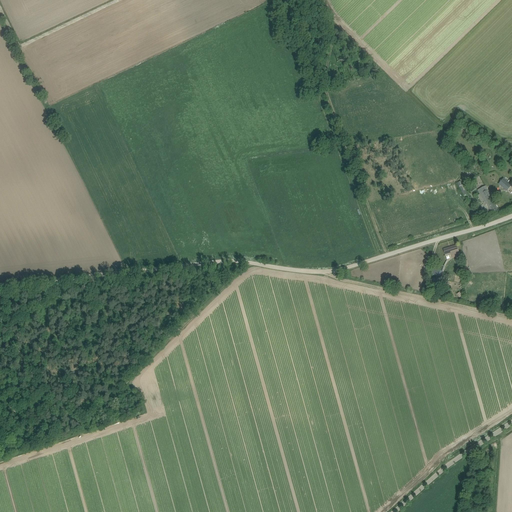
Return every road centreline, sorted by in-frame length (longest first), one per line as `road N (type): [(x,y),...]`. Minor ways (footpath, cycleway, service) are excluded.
road 1 (track): [(320,272),(235,260),(0,285)]
road 2 (track): [(387,255),(328,90),(333,28),(318,0)]
road 3 (unclassified): [(394,511),(511,422)]
